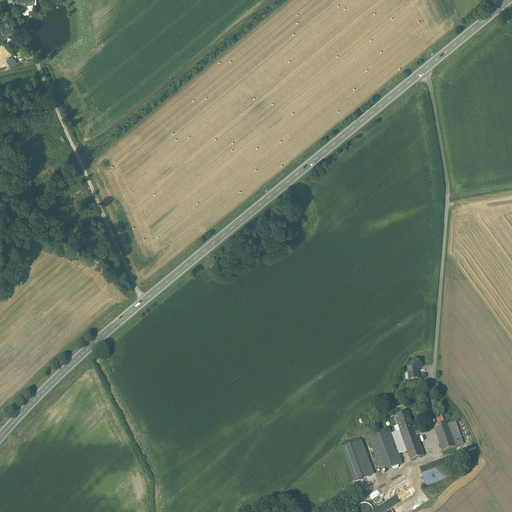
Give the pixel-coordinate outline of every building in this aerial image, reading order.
[(16,0),(17,6),(22,5),(23,10),(33,9),(31,0),(16,0)] [(10,20),(0,24),(0,25),(4,34),(14,30),(10,20)] [(12,56),(5,60),(9,66),(10,67),(16,63),(12,56)] [(415,359),(412,364),(411,363),(408,366),(409,375),(410,379),(415,379),(417,379),(418,378),(419,378),(418,370),(422,365),(415,358),(414,359),(415,359)] [(408,412),(395,416),(400,431),(413,426),(408,412)] [(455,422),(435,429),(443,452),(463,444),(455,422)] [(424,456),(413,426),(400,431),(411,461),(424,456)] [(390,431),(375,437),(387,469),(392,468),(399,465),(402,464),(390,431)] [(387,469),(375,437),(369,439),(381,472),(387,469)] [(374,474),(362,440),(342,447),(354,481),(374,474)] [(447,462),(421,471),(426,485),(452,476),(447,462)] [(386,500),(408,488),(404,481),(407,479),(405,475),(380,488),(384,496),(376,500),(379,505),(387,501),(386,500)] [(409,511),(410,511),(421,505),(415,495),(404,500),(400,509),(399,509),(400,511),(399,511),(392,511),(391,511),(409,511)] [(367,502),(365,502),(363,502),(362,503),(361,503),(360,504),(359,505),(358,505),(357,507),(357,508),(356,509),(356,510),(356,511),(373,511),(373,510),(373,509),(373,508),(373,507),(372,506),(371,505),(370,504),(369,503),(368,503),(367,502)]
